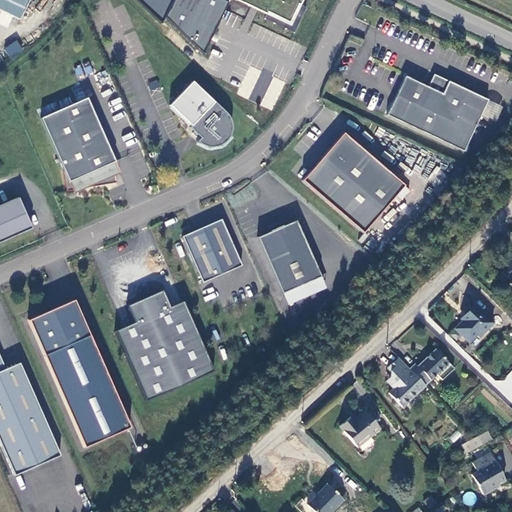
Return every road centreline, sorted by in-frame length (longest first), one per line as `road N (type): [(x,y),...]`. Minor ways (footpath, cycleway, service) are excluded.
road 1 (unclassified): [(350,0),(293,114),(234,172),(0,274)]
road 2 (unclassified): [(198,511),(511,197)]
